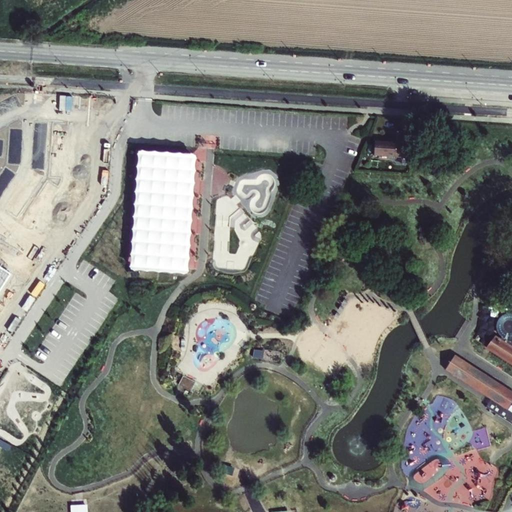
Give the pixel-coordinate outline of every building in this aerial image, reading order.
[(397,130),(396,142),(395,157),(411,158),(412,144),(413,131),(397,130)] [(375,141),(374,156),(395,157),(396,142),(375,141)] [(194,158),(140,155),(133,268),(187,272),(194,158)] [(0,292),(12,274),(0,266),(0,292)] [(511,312),(509,313),(506,313),(504,314),(501,317),(499,320),(498,322),(497,325),(497,328),(497,331),(499,334),(501,337),(500,339),(495,336),(487,347),(511,363),(511,312)] [(262,351),(254,350),(253,358),(261,359),(262,351)] [(511,392),(456,356),(447,370),(492,400),(487,408),(511,423),(511,412),(509,411),(511,406),(511,392)] [(233,468),(215,462),(213,470),(230,475),(233,468)]
